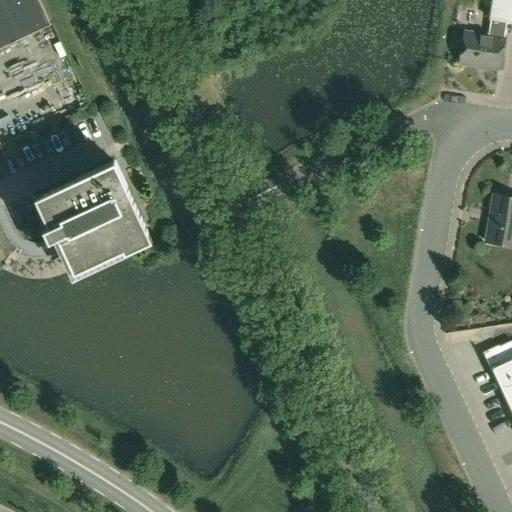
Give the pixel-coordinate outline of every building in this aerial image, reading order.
[(0,0),(0,48),(51,25),(40,0),(0,0)] [(507,22),(511,22),(511,0),(492,0),(490,19),(491,19),(488,35),(465,31),(460,63),(499,69),(504,38),(507,22)] [(125,255),(152,241),(116,162),(36,199),(49,227),(44,230),(50,242),(55,240),(61,252),(64,250),(75,273),(123,251),(125,255)] [(511,197),(493,195),(486,241),(511,245),(511,197)] [(511,411),(511,340),(491,350),(490,364),(511,411)]
